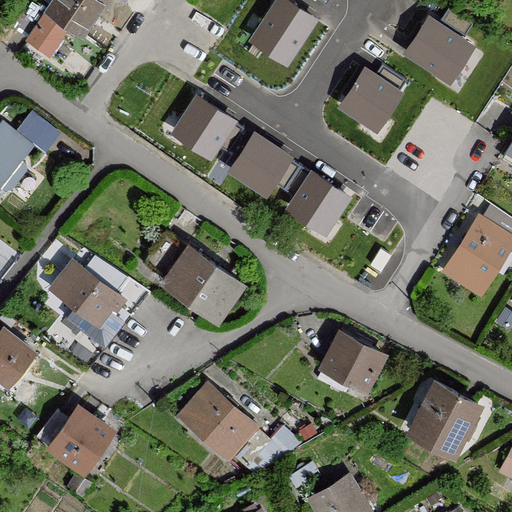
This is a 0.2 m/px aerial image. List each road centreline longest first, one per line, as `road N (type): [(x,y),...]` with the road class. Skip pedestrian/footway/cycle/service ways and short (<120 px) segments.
road 1 (residential): [(511,385),(306,270),(122,145)]
road 2 (residential): [(0,299),(122,145)]
road 3 (residential): [(122,145),(0,56)]
